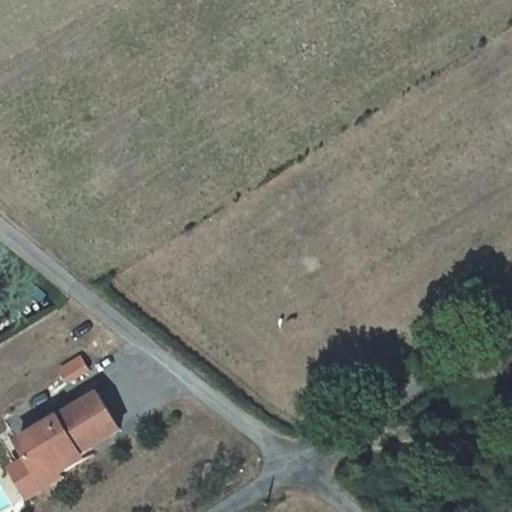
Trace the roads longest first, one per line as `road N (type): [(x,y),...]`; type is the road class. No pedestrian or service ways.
road 1 (unclassified): [(299,464),(0,220)]
road 2 (unclassified): [(299,464),(511,324)]
road 3 (track): [(511,443),(322,446)]
